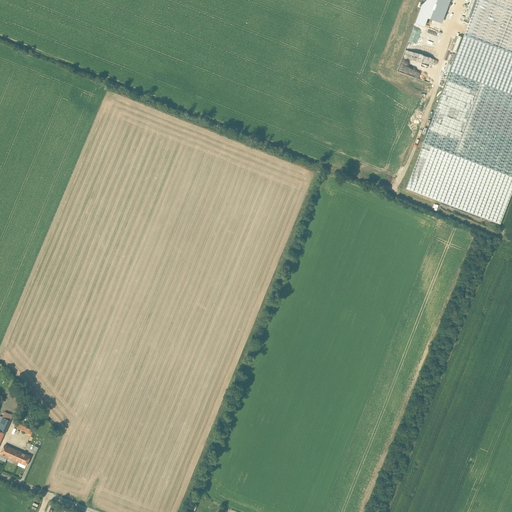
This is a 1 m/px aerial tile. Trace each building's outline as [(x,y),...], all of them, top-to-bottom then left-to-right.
[(423,143),(511,177),(511,0),(478,0),(465,36),(464,35),(423,143)] [(3,416),(0,423),(0,441),(4,432),(5,433),(11,419),(3,416)] [(34,430),(18,422),(16,427),(28,432),(28,433),(32,435),(33,431),(34,430)] [(23,453),(5,445),(1,454),(19,461),(23,453)] [(30,456),(23,453),(19,461),(26,465),(30,456)]
